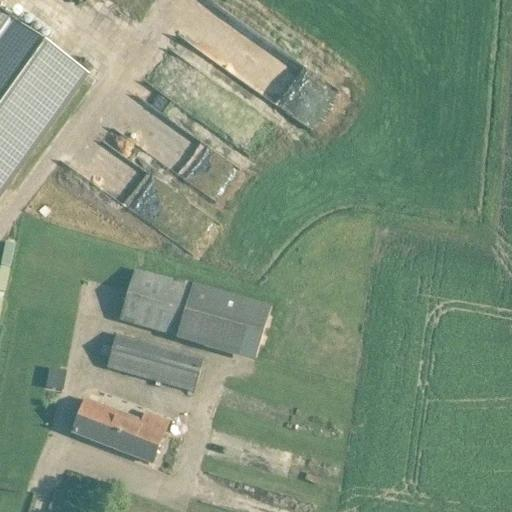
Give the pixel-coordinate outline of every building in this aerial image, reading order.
[(110,0),(99,16),(111,25),(125,6),(116,0),(110,0)] [(0,197),(89,77),(0,12),(0,197)] [(207,60),(302,125),(323,95),(228,31),(207,60)] [(176,105),(200,131),(228,105),(203,79),(176,105)] [(119,144),(195,190),(207,170),(190,159),(205,135),(155,105),(149,114),(141,109),(119,144)] [(244,141),(253,119),(224,108),(213,138),(230,144),(232,137),(244,141)] [(256,361),(271,306),(135,268),(120,322),(256,361)] [(0,302),(0,424),(43,432),(63,313),(0,302)] [(109,370),(176,390),(194,395),(203,363),(118,338),(109,370)] [(72,434),(112,449),(125,417),(85,402),(72,434)] [(125,417),(112,449),(152,465),(168,424),(143,414),(140,423),(125,417)] [(0,463),(0,479),(14,481),(16,466),(0,463)]
